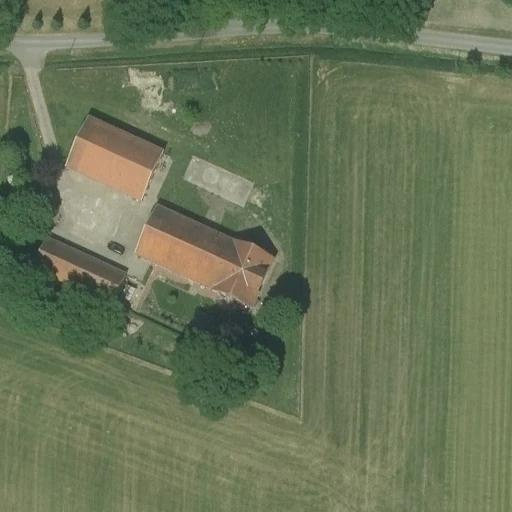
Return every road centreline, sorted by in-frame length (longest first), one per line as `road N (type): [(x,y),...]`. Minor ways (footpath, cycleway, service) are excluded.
road 1 (unclassified): [(0,42),(313,28),(511,50)]
road 2 (unknown): [(0,231),(32,242),(122,238),(204,268)]
